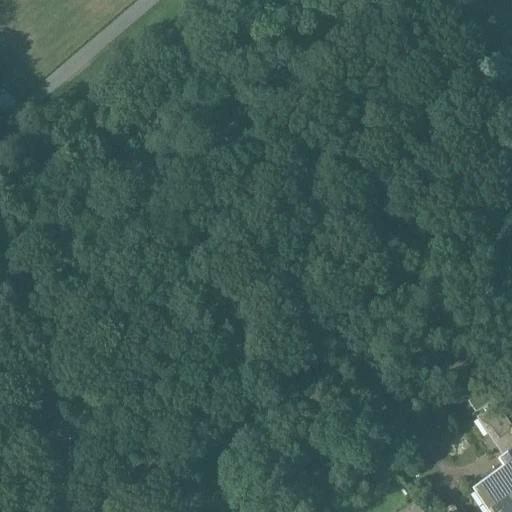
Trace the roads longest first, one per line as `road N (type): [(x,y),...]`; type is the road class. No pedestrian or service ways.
road 1 (tertiary): [(64,511),(67,430),(54,362),(0,262)]
road 2 (unknown): [(100,165),(293,0)]
